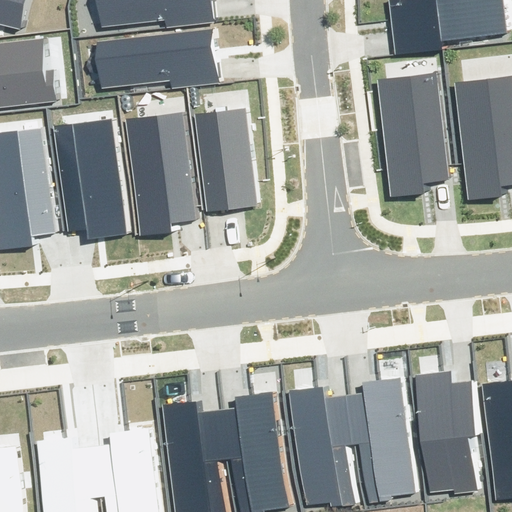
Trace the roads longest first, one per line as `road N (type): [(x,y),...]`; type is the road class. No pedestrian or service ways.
road 1 (residential): [(0,321),(344,275)]
road 2 (residential): [(307,0),(344,275)]
road 3 (residential): [(344,275),(511,255)]
